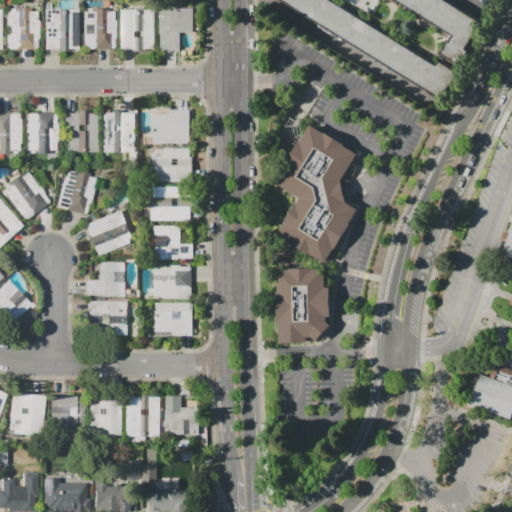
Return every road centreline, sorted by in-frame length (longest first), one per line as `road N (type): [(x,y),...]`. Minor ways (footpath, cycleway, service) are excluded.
road 1 (secondary): [(253,511),(244,81)]
road 2 (secondary): [(223,81),(228,511)]
road 3 (tertiary): [(511,25),(395,266)]
road 4 (residential): [(226,364),(59,366),(0,354)]
road 5 (residential): [(223,81),(0,82)]
road 6 (tertiary): [(428,247),(511,73)]
road 7 (tertiary): [(383,352),(375,428),(348,478),(305,511)]
